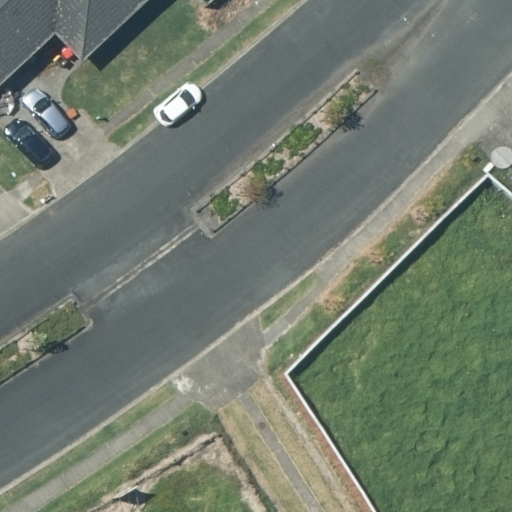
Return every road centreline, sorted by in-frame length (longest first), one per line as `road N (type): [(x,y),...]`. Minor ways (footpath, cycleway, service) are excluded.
road 1 (residential): [(452,0),(412,110),(182,314),(0,429)]
road 2 (residential): [(0,294),(128,214),(358,9),(411,0)]
road 3 (unknown): [(318,511),(268,427),(182,314),(128,214)]
